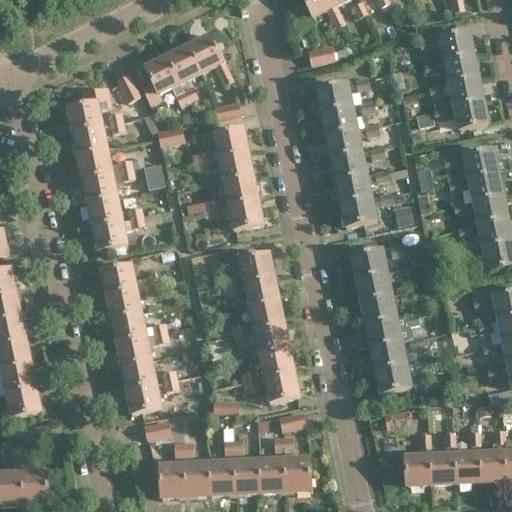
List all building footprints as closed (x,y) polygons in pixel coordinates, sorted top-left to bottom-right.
[(330,0),(302,0),(313,21),(327,14),(333,25),(336,32),(345,28),(342,21),(336,9),(336,10),(330,0)] [(330,0),(336,10),(336,9),(354,0),(330,0)] [(374,0),(380,10),(390,6),(386,0),(374,0)] [(462,1),(452,3),(455,16),(464,14),(462,1)] [(357,21),(367,17),(362,6),(352,11),(357,21)] [(441,41),(434,43),(435,52),(442,50),(445,64),(474,58),(469,35),(441,41)] [(211,39),(189,50),(202,77),(216,70),(225,89),(234,84),(211,39)] [(434,43),(421,45),(423,54),(435,52),(434,43)] [(167,60),(181,87),(202,77),(189,50),(167,60)] [(332,51),(317,54),(309,55),(312,69),(335,64),(332,51)] [(445,64),(450,87),(479,82),(474,58),(445,64)] [(151,84),(142,89),(151,109),(161,104),(158,98),(173,91),(177,99),(182,110),(190,106),(184,95),(181,87),(167,60),(145,71),(151,84)] [(438,66),(426,68),(428,78),(440,75),(438,66)] [(118,85),(128,106),(141,100),(130,79),(118,85)] [(450,87),(455,111),(483,105),(479,82),(450,87)] [(368,83),(355,85),(357,96),(370,93),(368,83)] [(322,116),(352,110),(347,87),(317,93),(322,116)] [(443,89),(431,91),(433,101),(445,98),(443,89)] [(198,102),(192,91),(184,95),(190,106),(198,102)] [(68,112),(73,136),(103,130),(99,114),(112,111),(108,92),(83,98),(85,108),(68,112)] [(483,105),(455,111),(460,134),(488,128),(483,105)] [(373,106),(360,108),(362,119),(375,116),(373,106)] [(239,107),(216,112),(219,125),(241,120),(239,107)] [(180,123),(199,118),(197,110),(178,115),(180,123)] [(357,133),(352,110),(322,116),(327,139),(357,133)] [(433,130),(432,110),(404,111),(405,141),(448,139),(447,130),(433,130)] [(448,112),(436,115),(437,124),(450,121),(448,112)] [(122,117),(110,119),(112,128),(124,125),(122,117)] [(114,136),(125,134),(124,125),(112,128),(114,136)] [(377,129),(365,131),(367,142),(380,139),(377,129)] [(73,136),(78,160),(108,154),(103,130),(73,136)] [(184,131),(159,136),(163,152),(188,146),(184,131)] [(218,154),(210,155),(212,164),(219,162),(249,156),(244,132),(214,138),(218,154)] [(362,156),(357,133),(327,139),(332,162),(362,156)] [(463,149),(442,154),(444,164),(446,163),(458,161),(465,159),(463,149)] [(185,151),(161,156),(164,168),(187,163),(185,151)] [(382,152),(369,154),(372,165),(384,162),(382,152)] [(465,159),(458,161),(460,170),(467,169),(470,182),(498,176),(493,153),(465,159)] [(78,160),(83,184),(113,177),(108,154),(78,160)] [(212,164),(210,155),(197,158),(198,167),(212,164)] [(219,162),(212,164),(214,173),(221,172),(225,186),(254,180),(249,156),(219,162)] [(367,179),(362,156),(332,162),(337,185),(367,179)] [(458,161),(446,163),(447,173),(460,170),(458,161)] [(143,162),(133,164),(135,173),(145,171),(143,162)] [(132,164),(120,167),(122,175),(134,173),(132,164)] [(200,176),(214,173),(212,164),(198,167),(200,176)] [(124,184),(135,182),(134,173),(122,175),(124,184)] [(113,177),(83,184),(88,207),(117,201),(114,186),(124,184),(122,175),(113,177)] [(387,175),(374,177),(376,188),(389,185),(387,175)] [(470,182),(463,184),(465,193),(472,192),(475,205),(503,199),(498,176),(470,182)] [(372,202),(367,179),(337,185),(341,208),(372,202)] [(254,180),(225,186),(230,210),(259,204),(254,180)] [(417,184),(419,205),(432,203),(429,183),(417,184)] [(463,184),(450,186),(452,196),(465,193),(463,184)] [(392,198),(379,201),(381,211),(394,208),(392,198)] [(475,205),(479,228),(508,223),(503,199),(475,205)] [(117,201),(88,207),(93,231),(122,225),(132,223),(130,215),(130,214),(120,216),(117,201)] [(372,202),(341,208),(346,231),(376,225),(374,213),(381,211),(379,201),(372,202)] [(222,212),(220,203),(207,206),(208,215),(222,212)] [(264,228),(259,204),(230,210),(235,234),(264,228)] [(468,207),(455,209),(457,219),(470,216),(468,207)] [(142,212),(130,215),(132,223),(144,221),(142,212)] [(210,224),(224,221),(222,212),(208,215),(210,224)] [(132,223),(134,232),(145,229),(144,221),(132,223)] [(479,228),(484,251),(511,245),(511,242),(508,223),(479,228)] [(122,225),(93,231),(98,255),(127,249),(122,225)] [(473,230),(460,232),(462,242),(474,239),(473,230)] [(0,259),(9,257),(6,244),(0,245),(0,259)] [(484,252),(477,253),(479,262),(486,261),(489,275),(511,269),(511,245),(484,251),(484,252)] [(403,249),(390,252),(393,262),(405,260),(403,249)] [(357,283),(387,276),(382,253),(352,260),(357,283)] [(477,253),(465,256),(467,265),(479,262),(477,253)] [(173,254),(161,257),(162,264),(175,262),(173,254)] [(241,264),(245,288),(275,281),(270,257),(241,264)] [(132,269),(102,275),(107,299),(137,292),(144,290),(142,282),(135,283),(132,269)] [(0,299),(17,296),(12,272),(0,274),(0,299)] [(408,272),(395,275),(397,285),(410,283),(408,272)] [(362,306),(392,300),(387,276),(357,283),(362,306)] [(142,282),(144,290),(158,288),(156,279),(142,282)] [(225,292),(238,289),(237,280),(223,283),(225,292)] [(245,288),(250,311),(280,305),(275,281),(245,288)] [(511,285),(473,294),(475,304),(487,302),(489,311),(496,309),(499,323),(511,320),(511,285)] [(144,290),(146,300),(160,297),(158,288),(144,290)] [(225,292),(226,301),(240,298),(238,289),(225,292)] [(137,292),(107,299),(112,322),(142,316),(138,301),(146,300),(144,290),(137,292)] [(412,295),(400,298),(402,308),(415,306),(412,295)] [(0,324),(22,320),(17,296),(0,299),(0,324)] [(397,323),(392,300),(362,306),(367,329),(397,323)] [(487,302),(475,304),(477,313),(489,311),(487,302)] [(280,305),(250,311),(255,335),(285,329),(280,305)] [(142,316),(112,322),(117,346),(147,340),(154,338),(152,329),(145,331),(142,316)] [(417,318),(405,321),(407,331),(419,329),(417,318)] [(0,349),(27,344),(22,320),(0,324),(0,349)] [(494,334),(492,334),(495,348),(497,348),(504,346),(511,344),(511,320),(499,323),(499,324),(492,325),(494,334)] [(401,346),(397,323),(367,329),(371,352),(401,346)] [(492,325),(480,327),(482,337),(492,334),(494,334),(492,325)] [(168,336),(166,327),(152,329),(154,338),(168,336)] [(248,337),(246,328),(233,330),(235,340),(248,337)] [(255,335),(248,337),(250,346),(257,345),(260,359),(290,353),(285,329),(255,335)] [(479,330),(470,331),(471,338),(480,336),(479,330)] [(154,338),(156,348),(170,345),(168,336),(154,338)] [(235,340),(236,349),(250,346),(248,337),(235,340)] [(147,340),(117,346),(122,370),(151,364),(148,349),(156,348),(154,338),(147,340)] [(422,341),(410,344),(412,354),(424,352),(422,341)] [(32,368),(27,344),(0,349),(0,362),(2,374),(32,368)] [(216,344),(208,346),(210,355),(218,353),(216,344)] [(406,369),(401,346),(371,352),(376,375),(406,369)] [(495,348),(485,350),(486,360),(499,357),(497,348),(495,348)] [(210,356),(212,365),(234,360),(232,351),(210,356)] [(290,353),(260,359),(265,383),(295,377),(290,353)] [(448,362),(434,365),(437,378),(450,375),(448,362)] [(156,388),(151,364),(122,370),(127,394),(156,388)] [(427,364),(414,367),(417,377),(429,375),(427,364)] [(37,392),(32,368),(2,374),(7,398),(37,392)] [(406,369),(376,375),(381,398),(411,392),(406,369)] [(502,371),(489,373),(491,383),(504,380),(502,371)] [(178,384),(176,375),(162,377),(164,386),(178,384)] [(258,385),(256,376),(243,378),(244,387),(258,385)] [(300,401),(295,377),(265,383),(270,407),(300,401)] [(178,384),(180,393),(194,390),(192,381),(178,384)] [(166,396),(180,393),(178,384),(164,386),(166,396)] [(244,387),(246,397),(260,394),(258,385),(244,387)] [(156,388),(127,394),(132,418),(161,412),(158,397),(166,396),(164,386),(156,388)] [(37,392),(7,398),(12,422),(42,416),(37,392)] [(215,406),(215,421),(238,421),(238,406),(215,406)] [(490,411),(478,411),(478,420),(490,420),(490,411)] [(408,415),(385,420),(388,433),(411,428),(408,415)] [(306,431),(303,417),(280,422),(283,436),(306,431)] [(168,426),(145,431),(148,444),(171,439),(168,426)] [(25,447),(47,443),(45,429),(22,434),(25,447)] [(495,435),(496,448),(506,448),(505,445),(505,435),(495,435)] [(470,437),(471,449),(480,449),(480,436),(470,437)] [(445,438),(446,451),(455,450),(455,437),(445,438)] [(420,439),(421,452),(430,451),(430,439),(420,439)] [(284,442),(275,443),(275,455),(275,456),(285,456),(284,442)] [(294,442),(284,442),(285,456),(287,497),(312,495),(311,463),(297,463),(296,454),(294,454),(294,442)] [(235,457),(244,456),(244,444),(234,445),(235,457)] [(234,445),(225,445),(225,457),(235,457),(234,445)] [(184,447),(174,448),(175,460),(185,459),(184,447)] [(185,459),(194,459),(193,447),(184,447),(185,459)] [(493,457),(481,458),(482,487),(507,485),(506,456),(506,448),(496,448),(493,448),(493,457)] [(23,470),(32,469),(31,455),(22,456),(23,470)] [(22,456),(13,456),(13,470),(23,470),(22,456)] [(482,487),(481,458),(456,459),(457,488),(482,487)] [(457,488),(456,459),(431,460),(432,489),(457,488)] [(407,490),(432,489),(431,460),(406,461),(407,490)] [(274,464),(261,465),(262,498),(287,497),(285,464),(274,464)] [(235,466),(237,499),(262,498),(261,465),(235,466)] [(210,467),(212,500),(237,499),(235,466),(210,467)] [(185,469),(187,501),(212,500),(210,467),(185,469)] [(161,503),(187,501),(185,469),(160,470),(161,503)] [(23,477),(25,510),(50,508),(48,475),(23,477)] [(23,477),(0,477),(0,510),(25,510),(23,477)]
